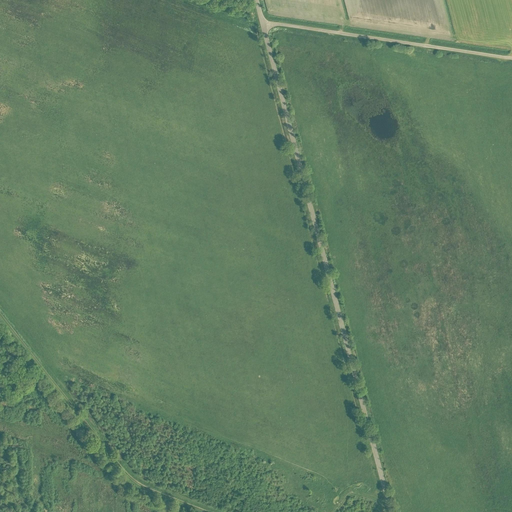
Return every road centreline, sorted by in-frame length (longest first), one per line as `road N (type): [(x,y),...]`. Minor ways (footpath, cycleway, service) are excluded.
road 1 (tertiary): [(391,511),(256,0)]
road 2 (track): [(0,315),(127,474),(205,511)]
